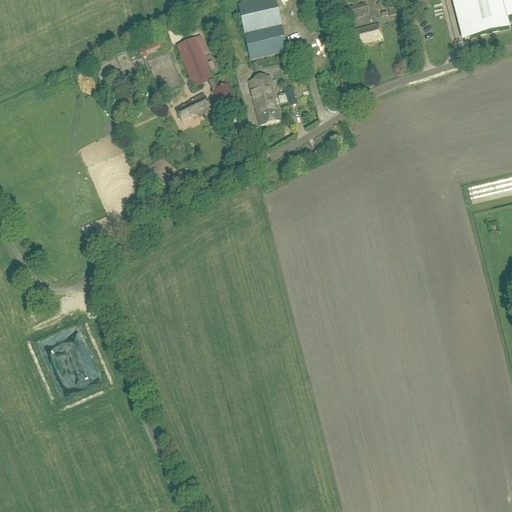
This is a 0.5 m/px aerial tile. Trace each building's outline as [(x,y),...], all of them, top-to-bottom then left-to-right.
[(250,62),(288,54),(275,0),(265,0),(238,6),(250,62)] [(409,0),(413,13),(430,8),(427,0),(409,0)] [(509,31),(507,21),(511,19),(511,0),(460,0),(460,1),(470,41),(509,31)] [(348,10),(351,20),(368,15),(365,5),(348,10)] [(388,10),(390,18),(398,16),(396,8),(388,10)] [(357,47),(382,41),(379,26),(354,33),(357,47)] [(194,91),(208,85),(219,111),(237,104),(226,78),(215,83),(197,38),(176,47),(194,91)] [(138,47),(142,57),(161,50),(157,39),(138,47)] [(259,128),(281,122),(270,79),(249,85),(259,128)] [(284,91),(289,109),(297,106),(292,89),(284,91)] [(199,120),(211,113),(203,97),(174,113),(181,126),(197,116),(199,120)] [(131,100),(121,106),(125,115),(136,109),(131,100)] [(318,162),(325,159),(321,151),(314,155),(318,162)]
